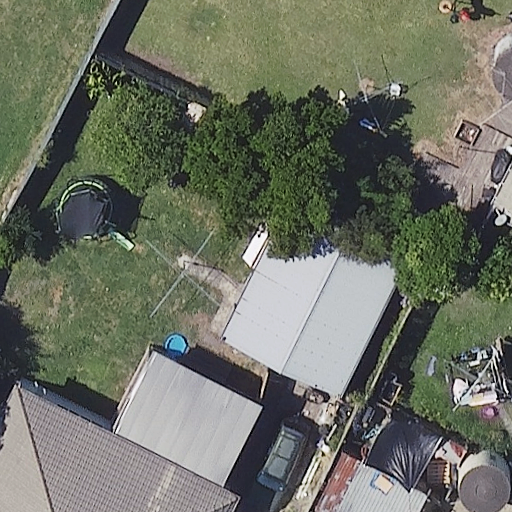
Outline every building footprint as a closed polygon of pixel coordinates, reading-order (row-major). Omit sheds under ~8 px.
[(511,167),(501,189),(511,194),(511,167)] [(413,230),(294,175),(227,323),(346,377),(413,230)] [(218,511),(239,471),(15,362),(0,391),(0,511),(218,511)] [(412,511),(429,475),(360,444),(329,511),(412,511)] [(476,511),(439,493),(429,511),(476,511)]
